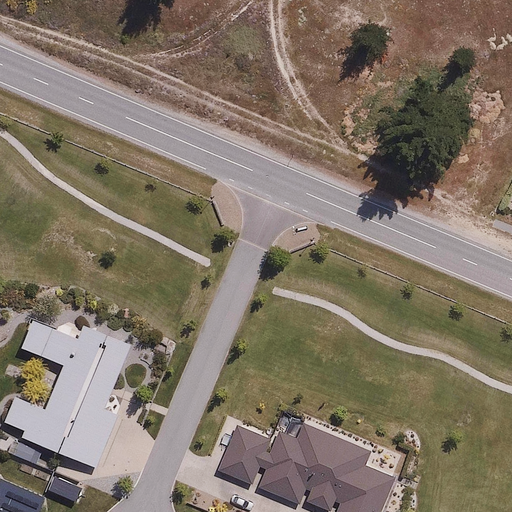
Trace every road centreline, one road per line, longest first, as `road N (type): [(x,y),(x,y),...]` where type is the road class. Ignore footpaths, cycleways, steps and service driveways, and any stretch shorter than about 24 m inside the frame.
road 1 (residential): [(150,504),(281,181)]
road 2 (residential): [(0,62),(281,181)]
road 3 (residential): [(281,181),(511,278)]
